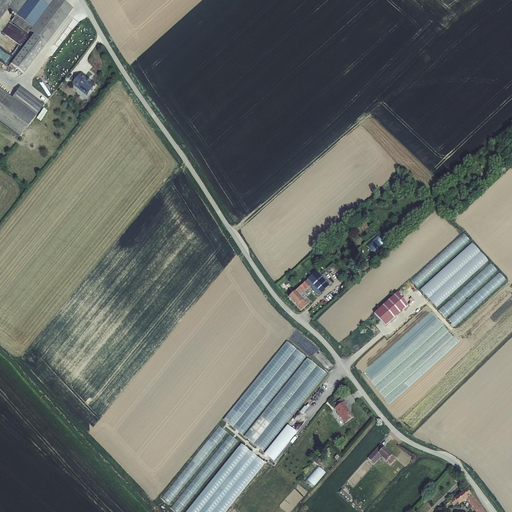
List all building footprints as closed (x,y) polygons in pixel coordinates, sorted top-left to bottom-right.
[(0,0),(10,8),(19,14),(14,20),(30,32),(32,29),(36,32),(13,63),(27,73),(75,7),(65,0),(0,0)] [(0,0),(0,21),(10,8),(0,0)] [(98,86),(83,73),(75,84),(85,93),(86,91),(90,95),(98,86)] [(0,118),(24,136),(48,104),(24,86),(15,97),(0,85),(0,118)] [(465,233),(412,279),(418,287),(471,241),(465,233)] [(385,244),(377,235),(366,246),(374,254),(385,244)] [(437,308),(489,261),(473,243),(421,290),(437,308)] [(445,317),(499,271),(492,264),(439,310),(445,317)] [(321,276),(316,271),(307,279),(320,293),(330,285),(329,285),(321,276)] [(323,274),(321,276),(329,285),(331,283),(329,280),(332,278),(326,272),(323,274)] [(455,327),(507,280),(500,273),(448,319),(455,327)] [(301,311),(308,304),(304,299),(303,300),(299,295),(302,292),(305,290),(306,291),(307,290),(307,289),(311,286),(306,281),(288,297),(301,311)] [(304,299),(308,304),(311,302),(302,292),(299,295),(303,300),(304,299)] [(409,305),(397,292),(374,313),(386,326),(409,305)] [(286,341),(225,420),(244,435),(306,356),(286,341)] [(307,357),(245,437),(265,452),(326,372),(307,357)] [(339,405),(334,408),(345,424),(354,417),(346,406),(347,405),(345,401),(344,401),(339,405)] [(288,424),(265,453),(275,461),(298,432),(288,424)] [(219,425),(164,499),(167,502),(166,503),(171,506),(227,431),(219,425)] [(228,433),(174,510),(176,511),(184,511),(236,439),(228,433)] [(210,483),(219,489),(249,449),(240,443),(210,483)] [(386,461),(387,461),(392,455),(380,445),(368,458),(374,464),(381,457),(386,461)] [(248,464),(253,467),(260,457),(252,452),(247,459),(250,461),(248,464)] [(396,459),(392,455),(387,461),(391,465),(396,459)] [(322,460),(317,456),(314,461),(319,465),(322,460)] [(326,472),(318,467),(305,481),(313,488),(326,472)] [(471,494),(467,488),(454,498),(450,501),(453,505),(458,502),(459,505),(466,500),(475,511),(485,511),(472,494),(471,494)] [(351,498),(342,490),(339,493),(349,501),(351,498)]
